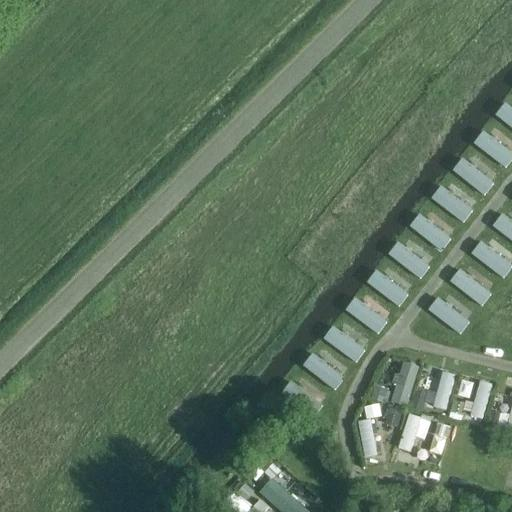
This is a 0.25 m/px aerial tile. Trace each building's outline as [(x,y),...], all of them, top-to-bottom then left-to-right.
[(511,101),(510,100),(498,114),(511,126),(511,101)] [(476,143),(506,167),(511,160),(511,148),(488,129),(476,143)] [(455,172),(487,193),(497,178),(466,157),(455,172)] [(443,185),(434,200),(469,222),(479,207),(443,185)] [(424,212),(413,226),(444,251),(455,237),(424,212)] [(511,215),(507,212),(497,226),(511,236),(511,215)] [(511,258),(486,238),(475,252),(505,277),(511,267),(511,258)] [(403,239),(392,253),(421,277),(433,263),(403,239)] [(370,280),(399,305),(411,291),(382,266),(370,280)] [(453,282),(484,302),(494,287),(463,267),(453,282)] [(463,332),(473,318),(442,295),(432,309),(463,332)] [(358,297),(348,312),(382,333),(392,318),(358,297)] [(361,362),(372,347),(337,323),(327,338),(361,362)] [(315,351),(306,367),(338,387),(348,371),(315,351)] [(399,399),(417,402),(422,361),(404,359),(399,399)] [(452,409),(460,371),(446,368),(438,406),(452,409)] [(488,416),(498,381),(482,377),(472,411),(488,416)] [(511,409),(503,408),(501,423),(511,424),(511,409)] [(441,467),(444,451),(434,449),(431,465),(441,467)] [(248,479),(237,490),(250,502),(261,491),(248,479)] [(281,511),(262,497),(250,511),(281,511)]
